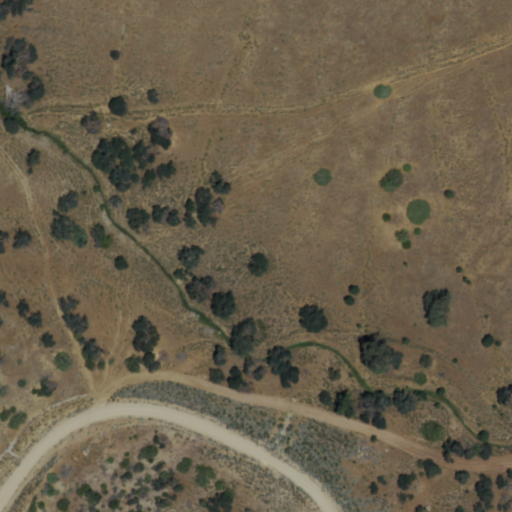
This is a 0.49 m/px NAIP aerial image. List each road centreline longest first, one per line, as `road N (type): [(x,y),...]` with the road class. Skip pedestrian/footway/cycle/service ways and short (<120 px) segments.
road 1 (residential): [(0,504),(46,443),(99,393),(163,374),(466,460),(508,458)]
road 2 (residential): [(84,405),(72,351),(37,267),(17,173),(0,152)]
